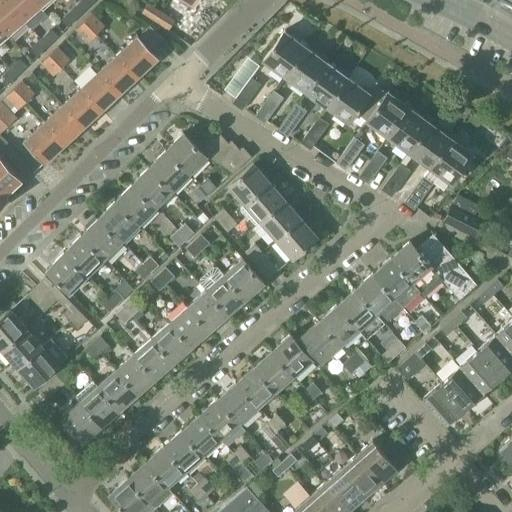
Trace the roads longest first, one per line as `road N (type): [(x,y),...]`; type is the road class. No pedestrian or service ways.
road 1 (residential): [(192,84),(387,208),(62,486)]
road 2 (residential): [(0,266),(173,93),(192,84)]
